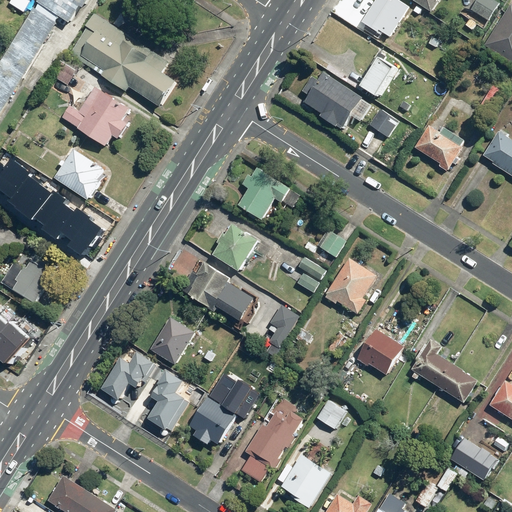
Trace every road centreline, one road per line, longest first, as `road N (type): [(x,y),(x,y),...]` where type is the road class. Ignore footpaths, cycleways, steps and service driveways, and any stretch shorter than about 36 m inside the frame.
road 1 (primary): [(232,108),(36,413)]
road 2 (residential): [(511,284),(232,108)]
road 3 (residential): [(210,511),(67,419),(36,413)]
